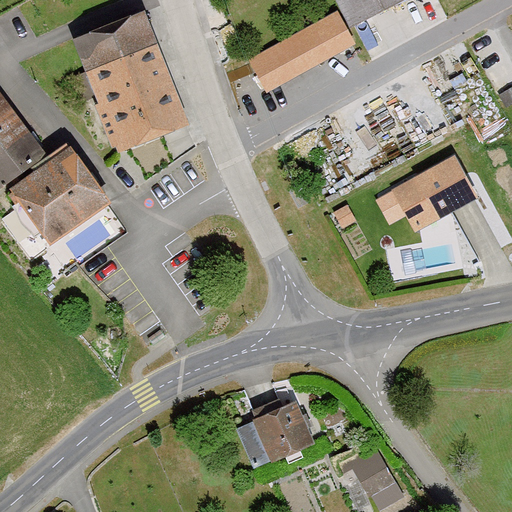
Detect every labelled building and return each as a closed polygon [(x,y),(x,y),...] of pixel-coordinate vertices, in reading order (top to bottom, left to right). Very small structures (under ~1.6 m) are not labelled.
[(337,0),(351,26),(400,0),(337,0)] [(352,43),(335,12),(250,59),(267,90),(352,43)] [(75,42),(88,74),(157,48),(144,15),(75,42)] [(157,48),(88,74),(99,102),(95,104),(111,144),(114,143),(117,151),(187,124),(157,48)] [(0,185),(45,152),(0,93),(0,185)] [(67,148),(11,189),(51,243),(107,203),(67,148)] [(476,197),(453,156),(392,190),(415,231),(476,197)] [(255,421),(236,429),(253,467),(313,441),(296,402),(283,408),(281,402),(252,414),(255,421)] [(373,445),(348,459),(368,496),(372,494),(380,508),(402,496),(373,445)]
